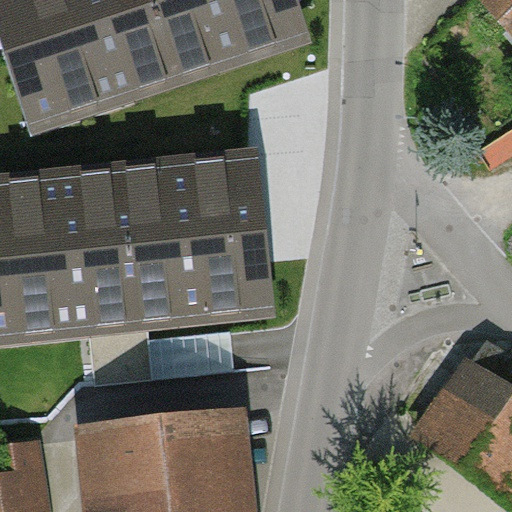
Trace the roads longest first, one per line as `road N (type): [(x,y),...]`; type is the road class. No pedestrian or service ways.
road 1 (tertiary): [(317,511),(373,145)]
road 2 (residential): [(511,307),(373,145)]
road 3 (tertiary): [(373,145),(378,0)]
